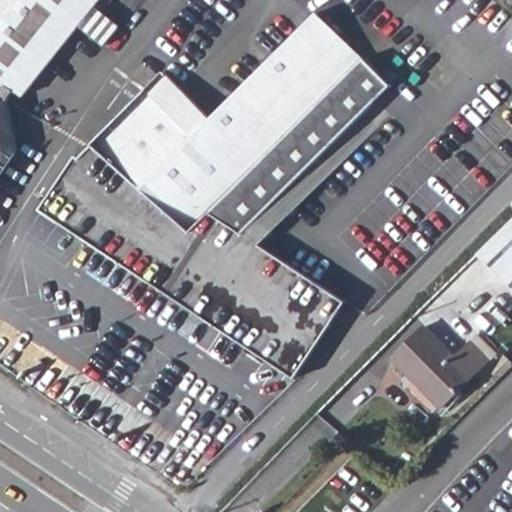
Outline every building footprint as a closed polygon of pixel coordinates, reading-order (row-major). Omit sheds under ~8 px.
[(0,0),(0,175),(14,155),(6,102),(13,93),(21,98),(99,0),(0,0)] [(511,0),(495,0),(511,16),(511,0)] [(149,94),(94,146),(82,159),(76,154),(41,206),(291,373),(340,299),(236,230),(387,85),(362,60),(361,61),(316,17),(192,137),(149,94)] [(511,220),(498,235),(511,248),(511,220)] [(393,360),(443,409),(490,362),(471,343),(456,359),(425,328),(393,360)] [(59,411),(45,401),(42,405),(40,409),(54,419),(59,411)]
